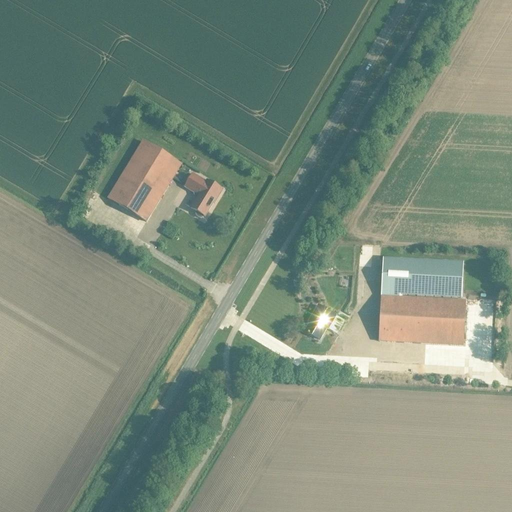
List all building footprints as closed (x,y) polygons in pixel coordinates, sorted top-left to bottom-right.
[(146,222),(181,165),(143,142),(108,199),(146,222)] [(206,182),(193,174),(185,188),(196,194),(197,197),(190,208),(197,212),(196,214),(197,216),(201,218),(203,218),(204,216),(205,217),(214,202),(215,203),(222,190),(207,180),(206,182)] [(162,231),(185,245),(195,228),(172,214),(162,231)] [(462,346),(465,301),(399,298),(399,295),(460,298),(462,263),(383,259),(379,342),(462,346)] [(328,329),(336,316),(318,306),(311,317),(313,318),(305,331),(308,333),(307,334),(309,335),(309,334),(320,340),(326,328),(328,329)]
